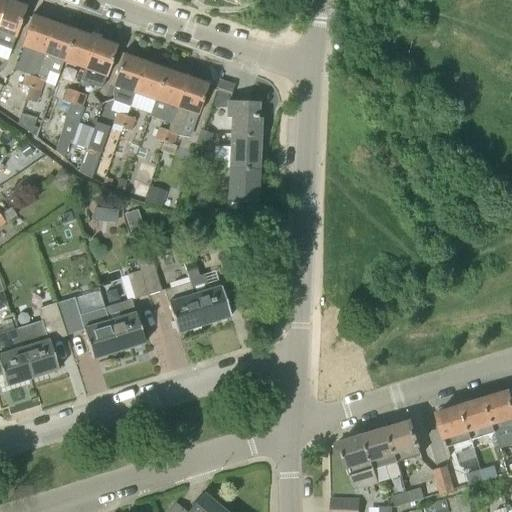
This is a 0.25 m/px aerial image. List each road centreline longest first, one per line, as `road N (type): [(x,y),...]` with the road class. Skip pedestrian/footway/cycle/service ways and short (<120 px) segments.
road 1 (residential): [(0,441),(295,344)]
road 2 (residential): [(39,511),(302,423)]
road 3 (residential): [(295,344),(310,74)]
road 4 (residential): [(310,74),(93,0)]
road 5 (residential): [(302,423),(511,359)]
